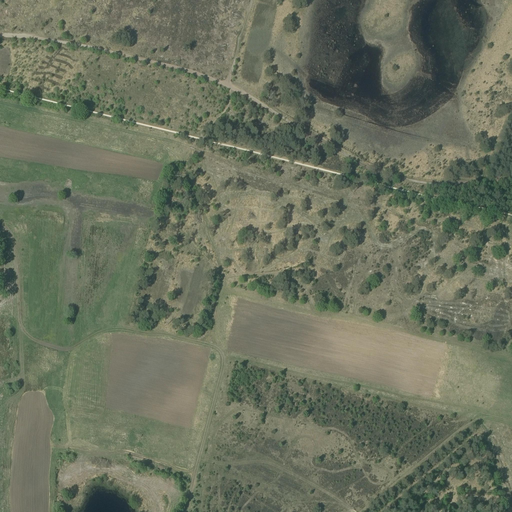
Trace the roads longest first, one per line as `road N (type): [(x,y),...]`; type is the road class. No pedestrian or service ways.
road 1 (track): [(511,179),(430,184),(386,173),(188,69),(0,35)]
road 2 (track): [(0,221),(11,231),(20,329),(28,338),(68,348),(119,329),(174,336),(221,354),(185,511)]
road 3 (track): [(221,354),(471,422)]
road 4 (track): [(380,511),(478,434),(511,511)]
